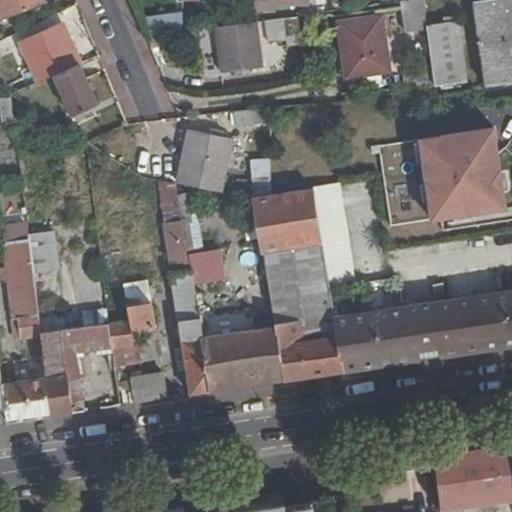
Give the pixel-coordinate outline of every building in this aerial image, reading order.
[(0,0),(0,12),(4,23),(47,5),(44,0),(0,0)] [(152,16),(161,38),(182,29),(169,0),(142,0),(135,3),(142,20),(152,16)] [(306,9),(306,0),(253,0),(253,11),(274,12),(274,8),(306,9)] [(312,0),(313,16),(328,14),(327,0),(312,0)] [(511,0),(475,6),(481,48),(511,43),(511,0)] [(444,28),(456,26),(455,17),(443,18),(444,28)] [(285,47),(301,45),(296,18),(264,23),(266,45),(284,43),(285,47)] [(385,74),(379,19),(337,25),(343,79),(385,74)] [(260,71),(255,24),(251,25),(214,30),(219,75),(260,71)] [(428,57),(461,52),(458,26),(456,26),(444,28),(425,30),(428,57)] [(23,47),(39,84),(55,77),(79,66),(82,64),(66,28),(23,47)] [(511,43),(481,48),(487,86),(511,82),(511,43)] [(429,67),(432,87),(464,83),(461,52),(428,57),(429,67)] [(79,66),(55,77),(72,117),(97,106),(79,66)] [(403,91),(432,87),(429,67),(410,70),(410,74),(401,75),(403,91)] [(0,123),(12,123),(9,95),(0,96),(0,123)] [(232,126),(264,123),(262,106),(230,109),(232,126)] [(296,160),(310,118),(270,120),(273,161),(296,160)] [(503,155),(499,130),(376,150),(377,157),(384,156),(396,229),(437,223),(446,221),(511,210),(511,149),(510,148),(503,155)] [(212,191),(219,190),(231,141),(187,131),(176,183),(212,191)] [(248,159),(253,188),(271,185),(266,156),(248,159)] [(168,233),(182,232),(178,212),(174,188),(174,187),(174,182),(160,184),(168,233)] [(254,198),(262,252),(320,242),(328,288),(358,283),(340,184),(313,189),(254,198)] [(174,188),(178,212),(188,210),(183,186),(174,188)] [(218,193),(239,198),(237,188),(219,190),(218,193)] [(55,231),(29,234),(30,242),(34,274),(60,270),(55,231)] [(177,320),(187,392),(210,389),(281,378),(341,369),(415,358),(408,304),(333,317),(335,336),(300,340),(294,303),(270,306),(273,325),(226,332),(212,247),(185,250),(182,232),(168,233),(174,270),(168,271),(170,287),(175,291),(172,309),(180,315),(181,320),(177,320)] [(30,242),(3,245),(13,320),(19,319),(22,340),(42,337),(34,274),(30,242)] [(442,354),(511,343),(511,289),(433,300),(442,354)] [(433,300),(408,304),(415,358),(442,354),(433,300)] [(146,304),(123,308),(127,338),(151,334),(146,304)] [(104,309),(81,311),(82,323),(105,321),(104,309)] [(103,328),(42,337),(46,380),(52,418),(85,412),(78,356),(107,351),(103,328)] [(129,375),(132,400),(165,395),(161,370),(129,375)] [(46,380),(1,387),(4,406),(8,426),(52,418),(46,380)] [(433,465),(439,509),(473,504),(511,498),(511,443),(432,455),(433,465)]
